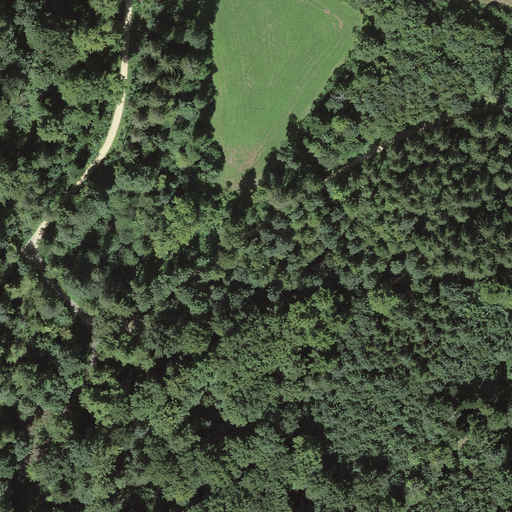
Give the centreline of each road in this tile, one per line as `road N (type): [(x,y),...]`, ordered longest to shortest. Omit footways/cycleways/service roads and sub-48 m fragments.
road 1 (track): [(10,511),(111,325),(394,136),(462,111),(511,106)]
road 2 (track): [(511,272),(327,289),(141,329),(75,308),(29,245)]
road 3 (track): [(127,0),(115,130),(29,245)]
road 4 (track): [(407,511),(511,384)]
